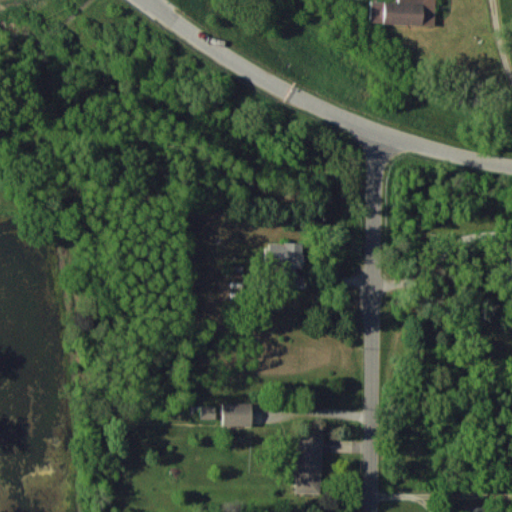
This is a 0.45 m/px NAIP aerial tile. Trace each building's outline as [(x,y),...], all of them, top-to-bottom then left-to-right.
[(434,24),(434,0),(397,0),(397,1),(371,0),(370,23),(434,24)] [(268,243),(269,265),(275,265),(276,289),(295,289),(295,267),(303,267),(302,242),(268,243)] [(511,264),(500,264),(499,288),(511,288),(511,264)] [(251,425),(251,402),(222,402),(222,425),(251,425)] [(200,418),(215,418),(215,405),(200,405),(200,418)] [(322,436),(297,435),(296,458),(288,457),(288,474),(295,474),(295,492),(320,493),(322,436)]
